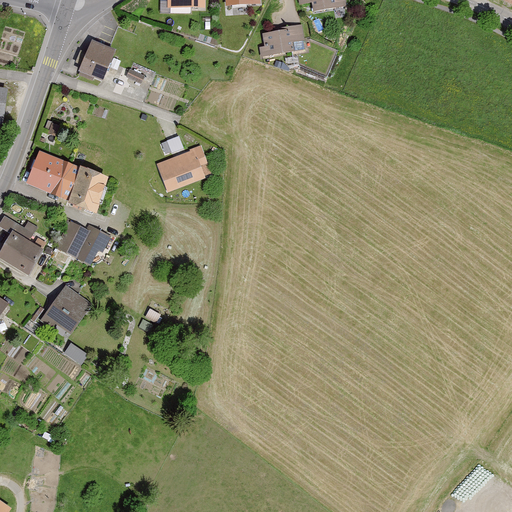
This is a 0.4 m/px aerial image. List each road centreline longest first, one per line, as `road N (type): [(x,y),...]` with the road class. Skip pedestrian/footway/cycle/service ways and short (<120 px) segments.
road 1 (residential): [(45,75),(178,120)]
road 2 (tertiary): [(43,81),(0,197)]
